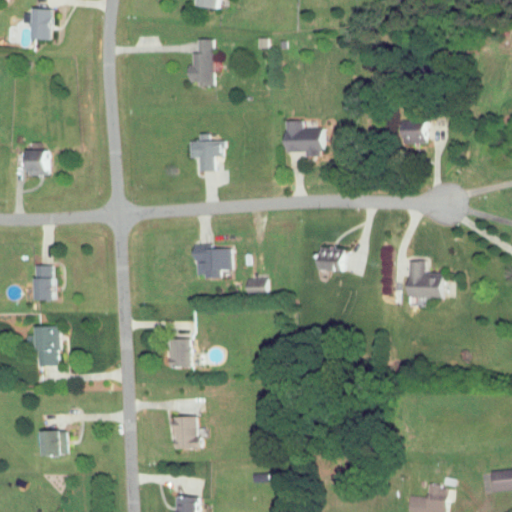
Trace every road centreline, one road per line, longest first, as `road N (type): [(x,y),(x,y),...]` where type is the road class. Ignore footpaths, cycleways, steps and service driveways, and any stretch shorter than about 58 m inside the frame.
road 1 (residential): [(132,511),(108,0)]
road 2 (residential): [(117,211),(448,202)]
